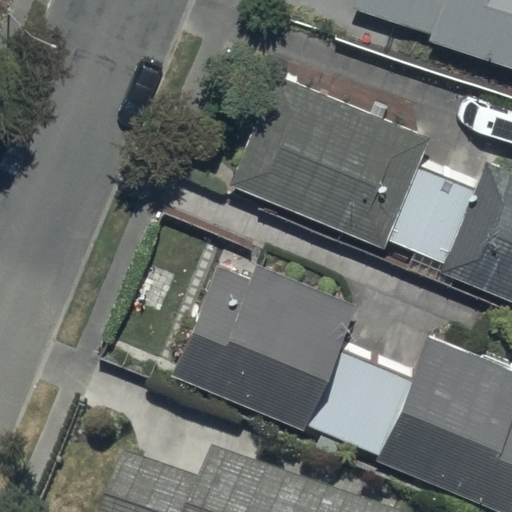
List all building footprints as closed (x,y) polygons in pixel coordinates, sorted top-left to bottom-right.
[(511,0),(377,0),(511,43),(511,0)] [(227,164),(382,227),(427,116),(272,53),(227,164)] [(439,252),(511,282),(511,152),(485,141),(439,252)] [(171,355),(302,410),(353,288),(256,246),(249,261),(217,248),(171,355)] [(376,442),(507,496),(511,483),(511,353),(427,319),(376,442)] [(109,511),(405,511),(217,447),(207,477),(131,451),(109,511)]
